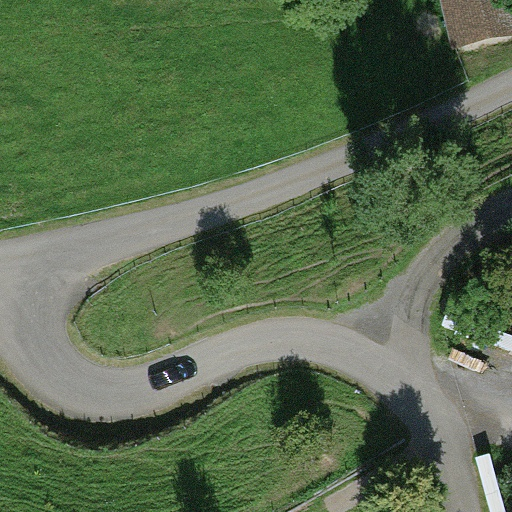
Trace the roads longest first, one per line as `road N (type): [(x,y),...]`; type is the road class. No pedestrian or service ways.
road 1 (residential): [(2,260),(49,369),(91,393),(148,388),(249,343),(285,338),(367,359),(423,413),(471,511)]
road 2 (residential): [(511,84),(201,213),(2,260)]
